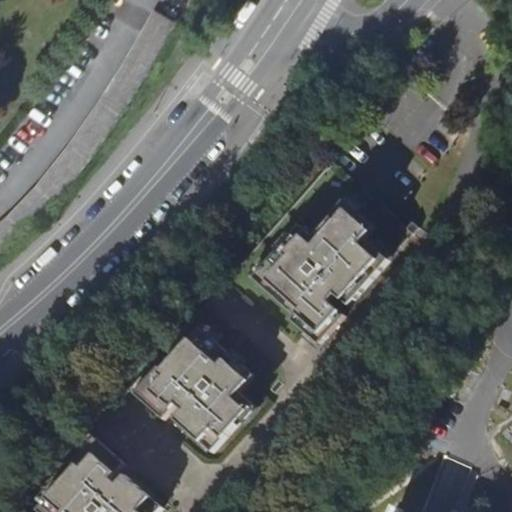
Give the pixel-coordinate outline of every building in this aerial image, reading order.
[(0,222),(0,257),(19,242),(45,216),(69,188),(94,155),(125,111),(174,32),(178,23),(155,10),(143,33),(112,84),(90,116),(73,140),(63,154),(49,170),(39,184),(13,211),(10,214),(0,222)] [(302,227),(255,279),(297,317),(293,321),(320,345),(347,317),(342,312),(349,305),(350,306),(390,261),(367,240),(377,228),(346,202),(314,237),(302,227)] [(413,222),(407,229),(414,235),(420,228),(413,222)] [(256,377),(203,329),(165,371),(162,367),(137,395),(166,421),(171,415),(214,453),(256,406),(241,394),(256,377)] [(84,475),(50,511),(161,511),(164,509),(121,470),(127,464),(98,439),(73,466),(84,475)]
